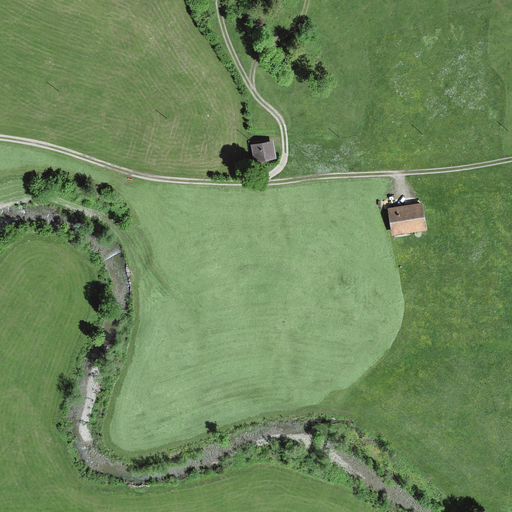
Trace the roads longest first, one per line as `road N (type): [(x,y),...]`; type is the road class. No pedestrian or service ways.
road 1 (track): [(511,159),(258,185),(143,181),(0,140)]
road 2 (track): [(258,185),(283,165),(285,133),(231,59),(222,0)]
